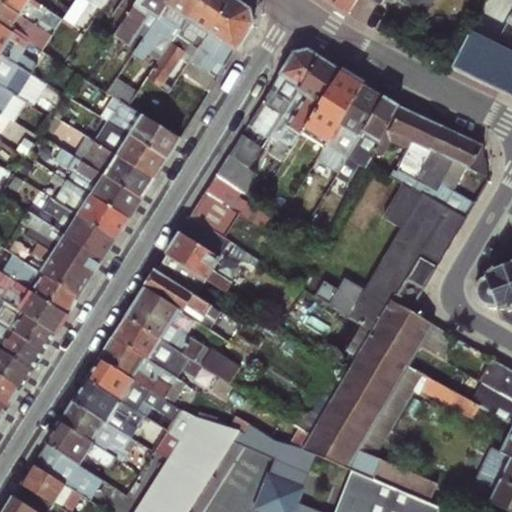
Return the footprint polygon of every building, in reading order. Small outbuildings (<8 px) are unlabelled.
[(30,0),(0,0),(0,2),(50,35),(54,30),(59,33),(63,26),(66,22),(30,0)] [(52,0),(72,12),(79,0),(52,0)] [(102,12),(110,0),(79,0),(72,12),(66,22),(63,26),(74,32),(91,5),(102,12)] [(111,34),(117,38),(141,0),(110,0),(102,12),(118,22),(111,34)] [(152,14),(161,19),(172,0),(141,0),(117,38),(131,47),(152,14)] [(166,57),(202,0),(172,0),(161,19),(136,57),(146,63),(150,57),(155,50),(166,57)] [(232,0),(202,0),(166,57),(162,65),(152,80),(173,94),(176,89),(170,86),(183,66),(188,70),(195,60),(232,0)] [(250,9),(236,0),(232,0),(195,60),(220,76),(252,25),(250,9)] [(356,0),(323,0),(346,15),(356,0)] [(431,0),(374,0),(380,4),(382,0),(404,0),(423,13),(431,0)] [(0,2),(0,25),(45,54),(52,43),(47,40),(50,35),(0,2)] [(45,54),(0,25),(0,55),(23,70),(49,86),(55,76),(41,67),(48,56),(45,54)] [(511,57),(465,35),(447,65),(511,98),(511,57)] [(162,65),(166,57),(155,50),(150,57),(162,65)] [(261,134),(268,139),(319,58),(307,51),(292,53),(250,121),(263,130),(261,134)] [(23,70),(0,55),(0,86),(9,92),(23,70)] [(141,70),(146,63),(136,57),(132,64),(141,70)] [(281,167),(300,136),(341,72),(319,58),(268,139),(275,144),(267,157),(281,167)] [(220,76),(195,60),(188,70),(185,75),(211,91),(220,76)] [(341,72),(300,136),(322,150),(362,84),(341,72)] [(133,109),(143,95),(121,81),(112,96),(120,101),(133,109)] [(383,97),(362,84),(322,150),(309,172),(331,185),(336,177),(383,97)] [(32,106),(9,92),(0,86),(0,115),(2,117),(7,107),(25,118),(32,106)] [(383,97),(336,177),(346,183),(360,161),(364,164),(369,156),(399,107),(383,97)] [(180,139),(133,109),(120,101),(107,122),(167,160),(180,139)] [(442,127),(400,107),(390,130),(413,141),(402,164),(413,169),(409,176),(413,178),(416,171),(419,172),(420,173),(442,127)] [(167,160),(107,122),(103,119),(96,130),(102,134),(96,142),(99,144),(155,180),(167,160)] [(420,173),(419,172),(416,179),(439,191),(443,182),(453,160),(487,175),(482,146),(442,127),(420,173)] [(228,156),(249,169),(257,157),(236,143),(228,156)] [(142,200),(155,180),(99,144),(86,164),(142,200)] [(258,175),(249,169),(228,156),(215,176),(240,191),(245,195),(258,175)] [(142,200),(86,164),(79,160),(72,171),(80,176),(102,190),(96,199),(129,220),(142,200)] [(353,187),(364,164),(360,161),(346,183),(353,187)] [(399,171),(409,176),(413,169),(402,164),(399,171)] [(74,185),(96,199),(102,190),(80,176),(74,185)] [(236,197),(240,191),(215,176),(204,194),(239,215),(246,204),(236,197)] [(439,191),(435,199),(439,201),(451,187),(443,182),(439,191)] [(117,240),(129,220),(96,199),(74,185),(68,195),(90,209),(83,219),(117,240)] [(420,254),(438,264),(475,201),(451,187),(439,201),(435,199),(424,194),(423,195),(406,185),(385,218),(402,229),(364,291),(344,279),(337,291),(324,283),(316,296),(348,316),(377,334),(352,373),(341,391),(312,436),(304,450),(351,469),(428,501),(435,484),(356,451),(362,441),(396,386),(405,391),(410,382),(474,419),(481,407),(468,400),(435,381),(408,366),(420,347),(433,325),(416,316),(413,305),(398,296),(418,258),(420,254)] [(47,195),(61,205),(83,219),(90,209),(68,195),(66,198),(51,189),(47,195)] [(201,198),(236,219),(239,215),(204,194),(201,198)] [(224,238),(236,219),(201,198),(190,216),(224,238)] [(70,240),(104,261),(117,240),(83,219),(61,205),(54,216),(76,230),(70,240)] [(64,250),(59,258),(92,279),(104,261),(70,240),(48,226),(31,215),(25,225),(34,231),(49,240),(64,250)] [(48,226),(70,240),(76,230),(54,216),(48,226)] [(224,238),(190,216),(165,255),(231,297),(252,310),(254,306),(259,309),(263,304),(243,292),(239,289),(246,276),(251,279),(262,262),(224,238)] [(29,239),(59,258),(64,250),(49,240),(34,231),(29,239)] [(46,277),(80,298),(92,279),(59,258),(29,239),(20,233),(13,245),(51,269),(46,277)] [(511,248),(493,266),(494,271),(486,273),(487,278),(483,280),(478,284),(478,292),(480,297),(483,301),(491,304),(496,303),(501,318),(511,324),(511,248)] [(165,255),(155,271),(220,314),(231,297),(165,255)] [(435,268),(418,258),(398,296),(413,305),(435,268)] [(69,316),(80,298),(46,277),(19,259),(15,266),(18,268),(11,279),(69,316)] [(155,271),(145,288),(188,315),(211,330),(215,324),(227,332),(234,322),(220,314),(155,271)] [(69,316),(11,279),(0,272),(0,298),(57,335),(69,316)] [(243,292),(251,279),(246,276),(239,289),(243,292)] [(179,331),(188,315),(145,288),(126,318),(201,366),(239,390),(255,364),(241,355),(234,366),(179,331)] [(0,325),(45,354),(57,335),(0,298),(0,325)] [(113,339),(176,379),(182,369),(194,377),(201,366),(126,318),(113,339)] [(0,350),(33,372),(45,354),(0,325),(0,350)] [(232,344),(218,334),(214,340),(229,349),(232,344)] [(99,360),(172,406),(185,384),(176,379),(113,339),(99,360)] [(435,381),(446,363),(420,347),(408,366),(435,381)] [(0,376),(22,390),(33,372),(0,350),(0,376)] [(479,382),(511,400),(511,370),(492,359),(479,382)] [(86,381),(156,425),(161,417),(170,422),(178,410),(172,406),(99,360),(86,381)] [(0,401),(10,409),(22,390),(0,376),(0,401)] [(86,381),(73,402),(132,438),(139,426),(160,439),(165,431),(156,425),(86,381)] [(511,400),(479,382),(468,400),(481,407),(511,424),(511,400)] [(0,424),(10,409),(0,401),(0,424)] [(132,438),(73,402),(59,423),(124,464),(138,473),(145,463),(124,450),(132,438)] [(134,511),(184,511),(235,431),(229,427),(193,419),(178,410),(170,422),(165,431),(180,441),(134,511)] [(245,430),(249,424),(236,416),(229,427),(235,431),(242,435),(245,430)] [(46,444),(80,466),(87,456),(109,470),(117,475),(124,464),(59,423),(46,444)] [(272,447),(276,441),(275,441),(249,424),(245,430),(272,447)] [(511,511),(511,433),(502,452),(494,447),(470,493),(511,511)] [(33,465),(76,493),(90,472),(80,466),(46,444),(33,465)] [(90,472),(102,480),(109,470),(87,456),(80,466),(90,472)] [(93,511),(97,506),(76,493),(33,465),(20,485),(52,506),(62,511),(93,511)] [(337,511),(346,493),(389,511),(438,511),(441,507),(428,501),(351,469),(333,511),(337,511)] [(3,511),(48,511),(52,506),(20,485),(3,511)] [(389,511),(346,493),(337,511),(389,511)]
